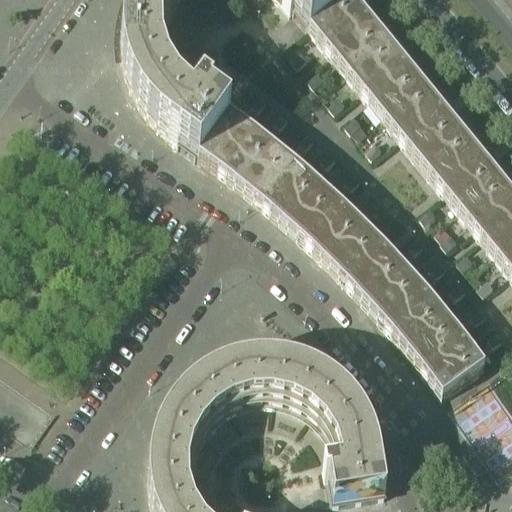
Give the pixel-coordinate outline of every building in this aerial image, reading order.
[(327,489),(330,511),(341,511),(382,505),(379,480),(376,465),(376,462),(374,456),(373,452),(371,446),(368,440),(365,434),(364,431),(360,425),(356,419),(352,414),(348,409),(343,404),(338,399),(333,395),(327,391),(322,388),(319,386),(313,383),(307,380),(304,379),(297,377),(294,376),(287,374),(281,373),(277,372),(267,371),(260,371),(257,371),(250,372),(247,372),(241,373),(236,374),(229,376),(222,378),(217,380),(212,382),(205,386),(200,389),(196,391),(191,395),(187,399),(185,401),(180,405),(176,409),(173,413),(168,419),(164,425),(162,428),(159,434),(157,437),(156,440),(153,446),(151,452),(150,456),(149,462),(148,466),(147,469),(147,476),(146,482),(146,486),(146,489),(146,496),(147,499),(147,506),(148,511),(511,511),(511,205),(497,187),(460,142),(422,95),(385,50),(347,4),(344,0),(129,0),(128,3),(126,9),(124,15),(122,22),(121,28),(120,35),(119,42),(119,48),(119,55),(119,62),(120,68),(121,73),(122,78),(123,82),(125,87),(126,92),(128,96),(130,100),(132,105),(136,111),(139,116),(141,118),(144,123),(148,127),(150,129),(167,144),(195,165),(223,185),(242,200),(249,206),(286,237),(294,244),(302,252),(328,277),(343,292),(350,298),(359,308),(368,318),(395,350),(404,361),(429,392),(440,407),(482,375),(467,355),(445,328),(436,316),(407,283),(389,264),(365,239),(339,214),(321,198),(310,188),(294,174),(275,159),(256,143),(227,122),(207,108),(210,104),(200,97),(190,112),(185,108),(180,104),(178,101),(176,99),(173,95),(170,91),(168,88),(166,84),(164,79),(162,75),(161,71),(160,67),(159,62),(158,54),(158,45),(159,37),(160,28),(163,20),(167,13),(171,5),(175,0),(293,0),(294,1),(280,12),(288,21),(291,19),(306,37),(344,83),(381,129),(419,175),(456,221),(493,267),(511,289),(511,511),(189,511),(188,510),(187,504),(186,499),(186,497),(185,494),(185,483),(186,478),(186,474),(187,469),(188,465),(189,463),(191,459),(192,455),(193,453),(195,449),(197,446),(199,443),(201,441),(204,437),(206,434),(210,430),(219,424),(227,419),(236,415),(246,412),(249,412),(255,411),(260,410),(267,411),(276,412),(285,414),(290,416),(293,417),(299,420),(305,423),(310,427),(315,431),(320,436),(324,441),(326,445),(327,447),(331,453),(334,459),(337,468),(338,474),(320,477),(322,490),(327,489)] [(299,59),(290,67),(295,75),(305,67),(299,59)] [(315,80),(306,87),(312,95),(321,87),(315,80)] [(256,119),(263,109),(256,103),(249,113),(256,119)] [(336,105),(327,113),(333,120),(342,112),(336,105)] [(278,136),(286,126),(278,120),(271,130),(278,136)] [(353,125),(343,133),(349,140),(359,132),(353,125)] [(304,156),(311,147),(304,141),(296,151),(304,156)] [(373,150),(364,158),(370,166),(379,158),(373,150)] [(325,175),(333,166),(326,159),(318,169),(325,175)] [(350,197),(358,188),(351,181),(342,191),(350,197)] [(427,217),(418,225),(424,232),(433,224),(427,217)] [(448,242),(438,250),(444,257),(454,249),(448,242)] [(413,260),(422,252),(416,245),(406,253),(413,260)] [(464,262),(455,270),(461,278),(470,270),(464,262)] [(435,285),(444,276),(438,269),(428,278),(435,285)] [(485,288),(475,295),(481,303),(491,295),(485,288)] [(453,306),(462,298),(457,291),(447,299),(453,306)] [(473,331),(483,324),(478,316),(468,324),(473,331)] [(491,354),(501,347),(495,339),(485,346),(491,354)] [(0,424),(35,445),(54,413),(0,380),(0,424)]
